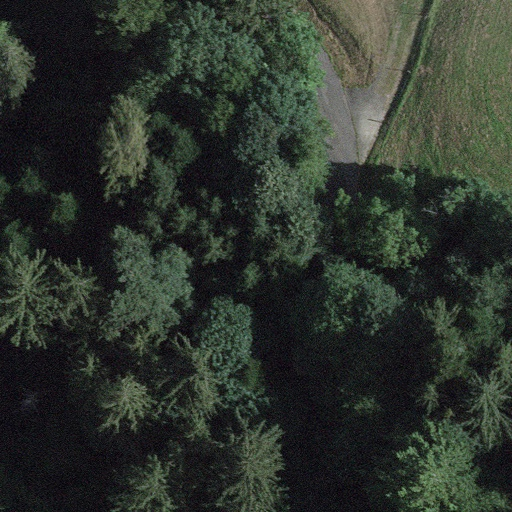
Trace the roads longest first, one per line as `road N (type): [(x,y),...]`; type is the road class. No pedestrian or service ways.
road 1 (track): [(261,0),(322,80),(344,156),(318,313),(320,391)]
road 2 (track): [(320,391),(375,511)]
